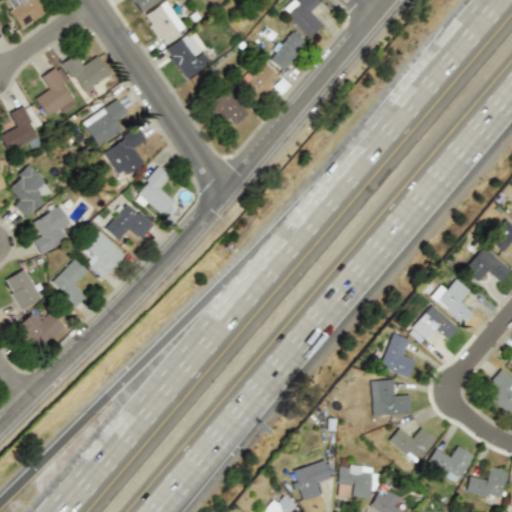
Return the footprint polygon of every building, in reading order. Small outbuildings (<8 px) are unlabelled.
[(0,0),(18,29),(45,12),(38,0),(0,0)] [(128,0),(139,13),(154,0),(128,0)] [(316,1),(315,0),(293,0),(281,11),(305,39),(321,24),(307,8),(316,1)] [(168,3),(161,9),(158,5),(142,16),(161,43),(184,27),(168,3)] [(279,69),(304,43),(288,29),(264,55),(279,69)] [(160,51),(183,79),(206,61),(183,33),(160,51)] [(80,94),(106,74),(90,53),(82,60),(74,50),(57,62),(80,94)] [(275,78),(259,63),(238,85),(254,100),(275,78)] [(45,120),(70,104),(61,90),(68,85),(55,64),(39,75),(45,85),(30,95),(45,120)] [(206,102),(227,127),(244,113),(223,88),(206,102)] [(94,147),(120,128),(114,120),(123,114),(112,98),(77,122),(94,147)] [(13,122),(0,128),(0,141),(6,154),(37,138),(20,105),(7,111),(13,122)] [(130,142),(139,137),(133,127),(98,150),(115,178),(142,161),(130,142)] [(52,191),(26,163),(5,182),(15,194),(8,201),(23,217),(52,191)] [(129,195),(155,217),(172,196),(156,182),(163,174),(154,166),(129,195)] [(116,243),(126,232),(135,240),(149,223),(123,200),(99,228),(116,243)] [(28,220),(35,233),(28,237),(37,254),(65,239),(58,228),(67,223),(56,204),(28,220)] [(503,254),(509,246),(511,248),(511,221),(505,216),(486,240),(503,254)] [(122,255),(95,229),(80,246),(87,253),(79,261),(98,279),(122,255)] [(482,274),(494,285),(508,270),(482,245),(460,269),(474,282),(482,274)] [(86,273),(70,257),(45,282),(70,307),(80,297),(72,288),(86,273)] [(40,296),(21,266),(0,279),(0,281),(18,309),(40,296)] [(440,282),(428,298),(461,324),(473,307),(459,297),(466,288),(455,280),(448,288),(440,282)] [(432,333),(443,342),(456,326),(429,304),(406,331),(422,345),(432,333)] [(11,329),(27,345),(32,340),(39,348),(62,326),(46,310),(39,317),(31,309),(11,329)] [(406,377),(413,358),(404,355),(410,339),(390,331),(377,366),(406,377)] [(511,378),(497,368),(485,384),(493,390),(487,399),(511,417),(511,415),(511,378)] [(408,412),(407,392),(395,392),(395,378),(375,379),(376,408),(386,408),(386,413),(408,412)] [(433,438),(417,425),(411,433),(399,423),(385,442),(413,464),(433,438)] [(435,444),(423,462),(452,482),(471,455),(453,442),(446,452),(435,444)] [(319,495),(315,483),(335,478),(330,458),(289,469),(297,500),(319,495)] [(369,489),(375,489),(377,466),(338,464),(335,496),(368,498),(369,489)] [(505,469),(485,465),(483,474),(466,471),(462,492),(499,499),(505,469)] [(400,511),(401,510),(393,506),(397,497),(377,488),(368,508),(377,511),(400,511)] [(293,511),(297,508),(278,492),(259,511),(293,511)]
